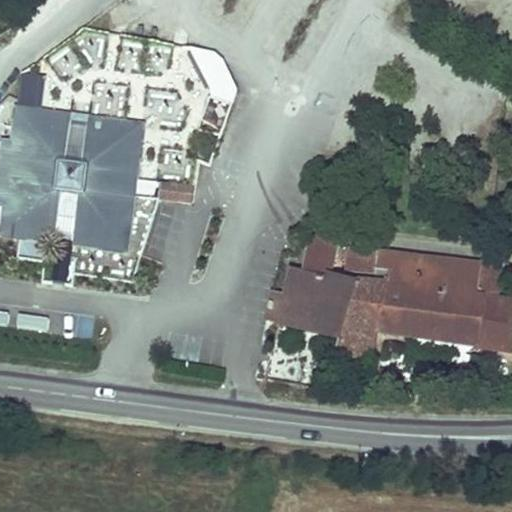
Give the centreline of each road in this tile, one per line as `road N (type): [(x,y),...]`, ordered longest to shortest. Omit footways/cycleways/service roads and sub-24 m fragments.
road 1 (tertiary): [(446,438),(0,385)]
road 2 (unknown): [(293,90),(163,0)]
